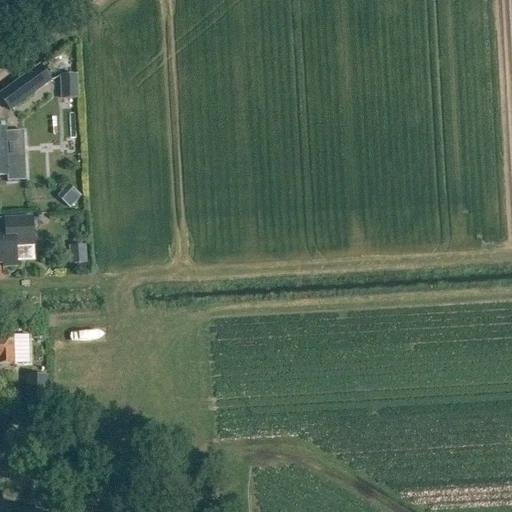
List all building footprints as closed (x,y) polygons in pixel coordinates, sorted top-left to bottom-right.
[(39,68),(0,96),(0,99),(12,115),(52,86),(39,68)] [(58,77),(59,101),(77,101),(76,76),(58,77)] [(0,264),(1,265),(1,268),(16,267),(15,246),(33,245),(31,219),(4,221),(5,234),(0,234),(0,264)] [(87,248),(70,248),(71,266),(87,265),(87,248)] [(12,337),(0,337),(0,365),(13,365),(12,337)]
